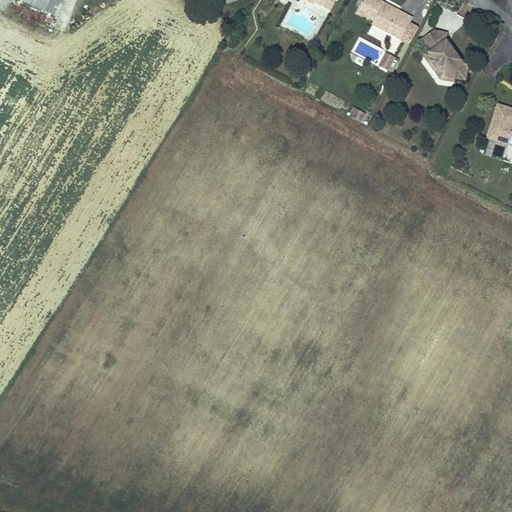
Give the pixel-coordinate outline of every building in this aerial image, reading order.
[(20,0),(19,2),(48,16),(55,0),(20,0)] [(376,0),(360,0),(354,11),(369,20),(368,22),(397,38),(409,18),(394,10),(393,13),(378,5),(380,2),(376,0)] [(394,10),(380,2),(378,5),(393,13),(394,10)] [(446,55),(439,43),(442,42),(443,34),(430,31),(416,41),(423,51),(429,59),(427,61),(435,72),(437,70),(441,76),(448,77),(459,79),(462,65),(458,63),(450,52),(446,55)] [(450,52),(442,42),(439,43),(446,55),(450,52)] [(427,61),(429,59),(423,51),(418,55),(436,80),(447,82),(448,77),(441,76),(437,70),(435,72),(427,61)] [(378,68),(390,73),(396,58),(384,53),(378,68)] [(511,112),(496,106),(495,111),(511,115),(511,112)] [(362,122),(364,113),(353,110),(350,118),(362,122)] [(511,127),(511,124),(511,115),(495,111),(488,130),(508,137),(505,147),(511,148),(511,127)] [(505,147),(508,137),(488,130),(485,140),(505,147)] [(485,154),(491,157),(496,144),(489,142),(485,154)]
